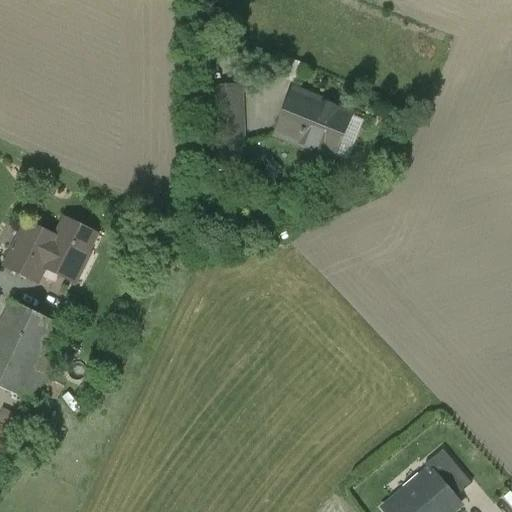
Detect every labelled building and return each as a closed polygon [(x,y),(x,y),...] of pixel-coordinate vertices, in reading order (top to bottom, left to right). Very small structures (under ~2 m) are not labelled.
[(239,87),(212,88),(216,167),(242,165),(241,143),(242,143),(239,87)] [(351,113),(294,90),(276,135),(333,159),(351,113)] [(95,235),(65,220),(57,237),(58,238),(57,241),(83,254),(83,253),(87,251),(95,235)] [(57,237),(27,223),(5,268),(36,283),(47,262),(72,275),(83,254),(57,241),(58,238),(57,237)] [(57,324),(11,303),(0,325),(0,388),(33,404),(45,379),(34,373),(57,324)] [(471,484),(443,450),(424,466),(429,471),(431,470),(455,498),(471,484)] [(429,471),(406,491),(410,495),(389,511),(449,511),(459,504),(455,498),(431,470),(429,471)]
